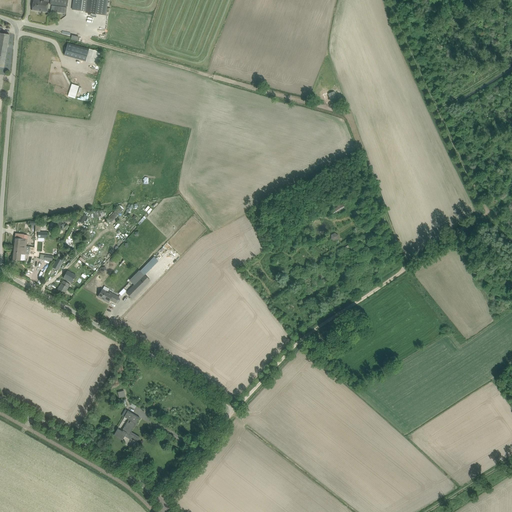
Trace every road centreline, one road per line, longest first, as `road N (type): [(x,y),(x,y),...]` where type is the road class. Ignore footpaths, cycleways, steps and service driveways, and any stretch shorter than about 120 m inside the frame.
road 1 (unclassified): [(163,502),(233,411),(0,265)]
road 2 (track): [(387,218),(343,113),(80,35)]
road 3 (track): [(480,217),(296,342),(233,411)]
road 4 (track): [(392,0),(481,203),(511,240)]
road 5 (unclassified): [(0,224),(16,32),(0,17)]
road 6 (tertiary): [(163,502),(119,467),(0,399)]
